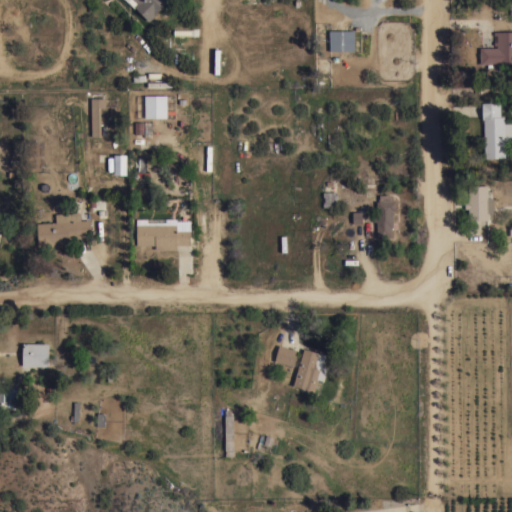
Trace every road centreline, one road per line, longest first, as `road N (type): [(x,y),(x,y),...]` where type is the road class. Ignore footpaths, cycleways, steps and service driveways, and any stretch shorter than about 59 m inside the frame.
road 1 (residential): [(434,0),(432,511)]
road 2 (residential): [(0,294),(434,294)]
